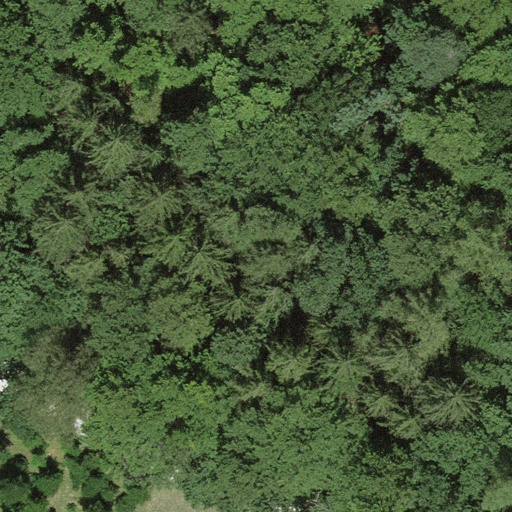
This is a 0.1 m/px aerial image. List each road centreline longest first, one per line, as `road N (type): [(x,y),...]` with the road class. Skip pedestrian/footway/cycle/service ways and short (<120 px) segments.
road 1 (track): [(42,397),(511,24)]
road 2 (track): [(284,511),(0,374)]
